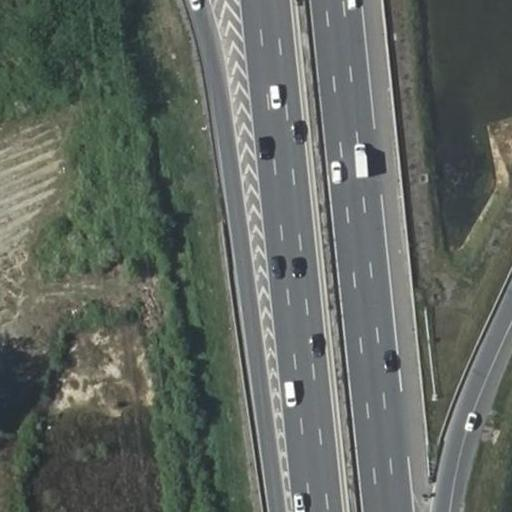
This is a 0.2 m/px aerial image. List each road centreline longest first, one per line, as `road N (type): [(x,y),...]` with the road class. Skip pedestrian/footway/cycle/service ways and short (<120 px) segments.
road 1 (motorway): [(201,0),(275,511)]
road 2 (motorway): [(266,0),(319,511)]
road 3 (motorway): [(385,511),(334,0)]
road 4 (motorway): [(441,511),(456,437),(511,301)]
